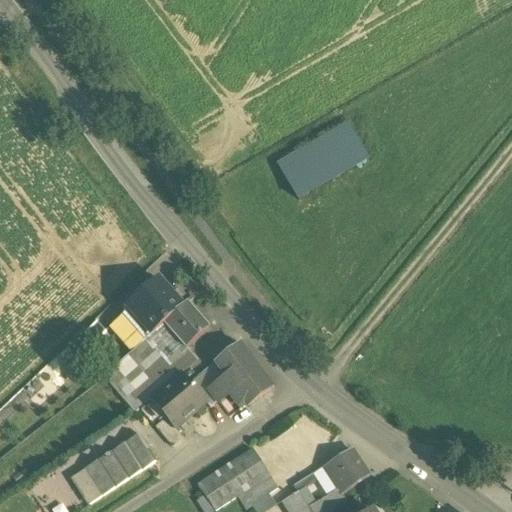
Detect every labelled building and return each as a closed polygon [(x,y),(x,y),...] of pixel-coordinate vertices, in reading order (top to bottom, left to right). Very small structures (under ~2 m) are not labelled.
[(368,162),(348,128),(279,168),(299,203),(368,162)] [(182,310),(157,281),(126,308),(128,311),(144,329),(151,337),(152,338),(165,326),(164,326),(182,310)] [(209,331),(187,306),(182,310),(164,326),(165,326),(173,336),(180,343),(187,351),(209,331)] [(128,311),(114,325),(128,341),(123,346),(128,352),(146,337),(141,332),(144,329),(128,311)] [(97,323),(74,345),(83,355),(106,333),(97,323)] [(165,326),(152,338),(151,337),(147,341),(170,366),(187,351),(180,343),(176,347),(169,339),(173,336),(165,326)] [(180,343),(173,336),(169,339),(176,347),(180,343)] [(147,341),(103,380),(134,414),(146,406),(179,377),(170,366),(147,341)] [(239,346),(215,365),(226,380),(209,393),(218,404),(218,405),(235,392),(247,407),(273,390),(239,346)] [(187,351),(170,366),(179,377),(197,362),(187,351)] [(215,365),(190,385),(207,405),(206,405),(210,410),(218,404),(209,393),(226,380),(215,365)] [(183,377),(151,404),(165,421),(175,432),(176,432),(206,405),(207,405),(190,385),(183,377)] [(165,421),(151,404),(141,412),(155,429),(165,421)] [(271,438),(298,420),(293,412),(266,430),(271,438)] [(175,432),(165,421),(155,429),(172,448),(182,439),(176,432),(175,432)] [(139,436),(72,480),(89,507),(157,464),(139,436)] [(350,451),(328,466),(346,494),(368,479),(350,451)] [(253,452),(198,487),(206,499),(198,504),(203,511),(218,511),(239,499),(270,479),(253,452)] [(328,466),(295,488),(298,493),(282,503),(287,511),(331,511),(346,503),(342,496),(346,494),(328,466)] [(270,479),(239,499),(246,511),(278,491),(270,479)]
